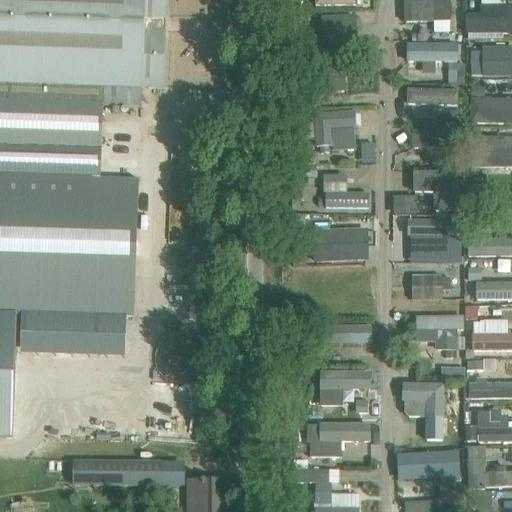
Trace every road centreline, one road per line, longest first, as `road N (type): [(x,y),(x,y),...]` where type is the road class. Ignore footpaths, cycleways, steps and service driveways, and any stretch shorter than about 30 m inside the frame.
road 1 (unclassified): [(253,511),(252,0)]
road 2 (unknown): [(0,447),(110,387),(132,356),(145,313),(156,117),(252,105)]
